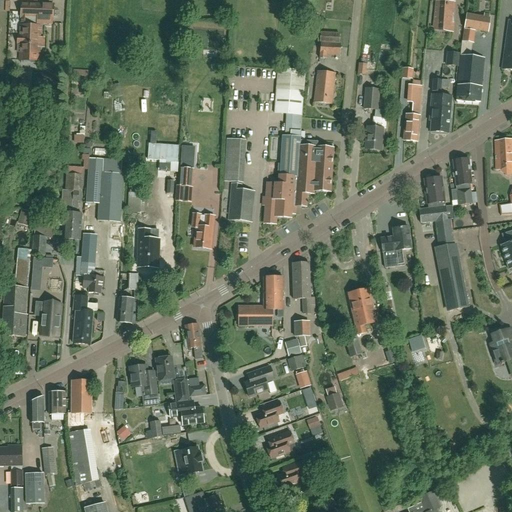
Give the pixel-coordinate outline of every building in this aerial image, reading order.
[(433,0),(434,1),(435,1),(433,30),(452,31),(455,2),(443,1),(442,0),(433,0)] [(16,53),(19,53),(19,60),(39,61),(39,48),(44,48),(44,38),(39,37),(40,24),(53,24),(54,4),(21,3),(20,18),(21,18),(21,26),(20,26),(19,36),(17,36),(16,53)] [(466,14),(464,29),(462,42),(474,44),(475,31),(488,33),(490,18),(466,14)] [(511,21),(508,20),(501,69),(511,70),(511,21)] [(340,33),(320,32),(320,43),(321,43),(319,59),(326,59),(326,56),(340,56),(341,44),(339,44),(340,33)] [(458,54),(447,53),(446,65),(457,66),(458,54)] [(126,58),(116,57),(115,65),(126,66),(126,58)] [(456,101),(479,103),(484,59),(470,58),(460,57),(456,101)] [(362,59),(362,64),(358,64),(357,74),(366,76),(368,60),(362,59)] [(307,208),(308,195),(314,195),(315,192),(331,193),(334,148),(318,147),(318,142),(300,142),(305,72),(277,70),(274,114),(286,115),(285,131),(290,131),(290,137),(282,137),(279,176),(278,185),(267,184),(266,198),(263,198),(262,206),(265,207),(264,224),(275,225),(276,218),(290,219),(290,215),(295,215),(295,207),(307,208)] [(335,74),(317,72),(314,102),(332,104),(335,74)] [(431,92),(440,93),(441,80),(433,79),(431,92)] [(422,86),(421,86),(414,85),(411,85),(411,91),(410,103),(414,104),(413,116),(406,115),(404,141),(417,142),(420,103),(421,103),(422,86)] [(363,108),(375,109),(378,110),(380,90),(365,88),(363,108)] [(442,108),(440,133),(449,134),(451,109),(450,109),(452,97),(449,97),(449,94),(443,93),(443,96),(442,108)] [(432,95),(431,102),(430,107),(429,121),(431,121),(430,132),(440,133),(442,108),(443,96),(432,95)] [(373,117),(372,128),(367,128),(365,149),(381,151),(383,130),(386,130),(387,119),(387,118),(374,117),(373,117)] [(230,139),(229,183),(246,183),(247,139),(230,139)] [(511,175),(511,140),(494,141),(495,171),(500,171),(506,176),(511,175)] [(184,165),(193,165),(194,149),(185,149),(184,165)] [(123,174),(121,174),(122,161),(103,159),(103,160),(89,159),(88,172),(86,203),(98,204),(97,221),(120,223),(123,174)] [(471,160),(468,161),(468,159),(453,161),(454,172),(453,174),(454,178),(455,178),(456,190),(451,191),(452,201),(457,201),(458,205),(472,203),(470,191),(472,190),(470,176),(473,176),(473,172),(470,172),(469,167),(471,167),(471,160)] [(179,168),(178,187),(193,188),(194,169),(184,169),(179,168)] [(62,239),(64,239),(64,241),(70,242),(70,239),(80,240),(82,214),(75,213),(76,202),(78,202),(81,202),(81,192),(82,192),(83,175),(66,174),(65,191),(65,196),(62,196),(62,201),(64,201),(63,206),(62,206),(61,213),(64,213),(62,239)] [(16,178),(15,186),(28,187),(29,179),(16,178)] [(454,245),(451,219),(453,219),(451,206),(445,207),(444,197),(445,197),(445,193),(444,193),(443,192),(445,191),(444,187),(443,187),(442,178),(424,180),(425,190),(424,191),(424,195),(425,196),(426,204),(434,203),(435,208),(433,208),(419,210),(421,224),(435,222),(438,247),(436,248),(448,311),(468,307),(456,245),(454,245)] [(173,195),(174,181),(167,181),(166,194),(173,195)] [(241,185),(232,184),(228,220),(251,222),(254,192),(240,191),(241,185)] [(33,213),(32,213),(22,210),(17,224),(28,227),(33,213)] [(165,236),(173,236),(174,213),(166,213),(165,236)] [(210,250),(213,217),(194,215),(192,228),(196,229),(194,248),(210,250)] [(34,237),(33,254),(44,255),(45,238),(54,238),(54,229),(35,227),(34,231),(34,237)] [(411,249),(410,240),(408,227),(392,229),(393,236),(391,237),(391,238),(380,239),(382,252),(384,268),(404,266),(402,250),(411,249)] [(511,230),(501,234),(504,244),(500,246),(508,271),(510,270),(511,273),(511,272),(511,230)] [(137,271),(157,271),(157,243),(147,243),(148,234),(138,234),(137,271)] [(114,259),(123,260),(125,245),(120,244),(119,257),(114,256),(114,259)] [(18,249),(15,288),(5,287),(2,336),(25,337),(26,316),(25,315),(27,289),(31,250),(18,249)] [(83,257),(76,257),(75,275),(82,276),(83,257)] [(310,298),(309,264),(292,265),(293,300),(302,299),(303,314),(315,314),(313,298),(310,298)] [(91,270),(90,276),(84,276),(83,288),(89,289),(88,293),(94,294),(94,296),(98,296),(99,294),(100,294),(101,287),(104,287),(104,278),(105,272),(91,270)] [(138,274),(130,274),(130,292),(139,293),(138,274)] [(283,310),(283,278),(263,278),(263,307),(238,307),(238,327),(272,327),(272,310),(283,310)] [(376,323),(369,289),(348,294),(357,335),(366,333),(364,325),(376,323)] [(88,298),(74,296),(73,311),(76,311),(73,343),(89,345),(92,312),(86,312),(88,298)] [(492,297),(482,300),(483,305),(494,302),(492,297)] [(134,300),(119,298),(117,322),(131,324),(134,300)] [(40,316),(38,336),(60,338),(63,304),(41,303),(35,302),(34,316),(40,316)] [(310,337),(309,322),(294,322),(294,337),(310,337)] [(198,325),(185,326),(188,349),(194,348),(195,359),(202,358),(198,325)] [(511,333),(511,334),(510,330),(505,332),(504,331),(501,332),(500,331),(496,332),(496,334),(492,335),(496,350),(492,352),(493,355),(494,355),(497,364),(508,360),(511,368),(511,367),(511,333)] [(362,354),(357,335),(344,339),(350,358),(362,354)] [(418,353),(429,348),(424,336),(413,340),(418,353)] [(397,362),(394,350),(385,353),(389,364),(397,362)] [(298,357),(288,361),(292,372),(303,368),(298,357)] [(174,379),(171,358),(156,360),(159,381),(174,379)] [(146,366),(130,368),(133,387),(144,386),(146,396),(143,396),(144,407),(159,405),(158,394),(157,395),(154,371),(146,372),(146,366)] [(270,367),(247,376),(249,382),(244,384),(249,398),(269,391),(270,394),(275,392),(272,382),(266,384),(266,383),(274,380),(270,367)] [(340,381),(351,378),(348,371),(338,374),(340,381)] [(186,380),(174,382),(177,402),(189,400),(186,380)] [(73,413),(84,413),(92,414),(92,382),(72,381),(71,413),(68,413),(68,431),(73,431),(73,413)] [(206,395),(204,385),(189,387),(190,397),(206,395)] [(339,393),(337,394),(334,387),(325,390),(327,397),(325,397),(330,412),(343,408),(339,393)] [(302,391),(304,396),(312,394),(310,388),(302,391)] [(49,393),(49,415),(51,415),(51,421),(64,421),(64,414),(65,414),(65,393),(49,393)] [(31,423),(33,423),(33,429),(40,429),(40,422),(44,422),(43,397),(30,402),(31,423)] [(194,401),(186,402),(169,405),(170,419),(182,417),(183,426),(204,423),(202,408),(195,409),(194,401)] [(283,414),(279,401),(261,407),(263,413),(255,416),(260,429),(279,422),(277,416),(283,414)] [(84,425),(84,413),(73,413),(73,431),(68,431),(67,431),(67,433),(79,432),(85,430),(85,426),(84,425)] [(306,421),(309,430),(320,426),(317,418),(306,421)] [(150,423),(152,439),(162,437),(160,421),(150,423)] [(180,426),(167,427),(168,435),(181,434),(180,426)] [(79,432),(67,433),(75,487),(83,485),(99,480),(98,479),(90,429),(85,430),(79,432)] [(289,432),(278,436),(267,439),(269,445),(266,446),(271,459),(289,453),(296,451),(294,444),(289,432)] [(452,459),(456,449),(457,446),(449,442),(445,452),(443,455),(452,459)] [(13,449),(0,449),(0,466),(22,465),(21,446),(13,446),(13,449)] [(53,448),(42,449),(44,475),(47,474),(51,474),(56,473),(53,448)] [(183,475),(184,481),(196,479),(195,473),(202,472),(201,463),(203,462),(201,453),(199,454),(198,448),(182,452),(187,474),(183,475)] [(300,483),(299,481),(311,477),(309,473),(313,472),(310,461),(306,462),(305,460),(282,468),(284,474),(277,476),(281,489),(300,483)] [(22,471),(11,472),(11,485),(22,485),(22,471)] [(43,473),(26,474),(27,505),(44,504),(43,473)] [(55,492),(51,474),(47,474),(47,475),(46,475),(50,494),(55,492)] [(99,478),(98,479),(99,480),(83,485),(85,493),(102,488),(99,478)] [(11,489),(11,511),(22,511),(23,489),(11,489)] [(203,492),(184,498),(188,511),(216,511),(222,510),(217,496),(205,500),(203,492)] [(436,511),(436,509),(440,508),(433,492),(419,498),(421,503),(407,509),(408,511),(436,511)] [(84,509),(84,511),(108,511),(106,503),(84,509)]
